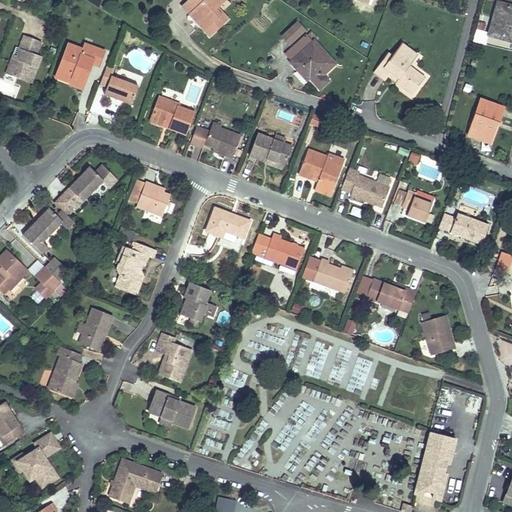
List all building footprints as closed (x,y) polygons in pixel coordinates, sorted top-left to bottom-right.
[(190,0),(183,6),(191,15),(193,12),(201,20),(198,23),(210,35),(228,19),(221,12),(219,14),(215,9),(224,0),(190,0)] [(498,2),(489,36),(511,41),(511,6),(506,5),(501,3),(498,2)] [(193,12),(191,15),(198,23),(201,20),(193,12)] [(288,47),(306,32),(297,21),(279,37),(288,47)] [(16,47),(7,74),(32,83),(42,56),(37,55),(42,42),(25,36),(20,48),(16,47)] [(306,36),(286,54),(293,61),(291,63),(304,77),(307,75),(310,78),(320,89),(329,81),(323,75),(335,64),(314,41),(313,42),(307,36),(306,36)] [(69,44),(56,77),(71,83),(73,78),(85,82),(92,63),(99,65),(105,52),(85,44),(83,49),(69,44)] [(388,54),(375,72),(386,80),(389,76),(391,73),(399,79),(396,82),(412,94),(421,83),(414,77),(417,73),(409,67),(418,56),(402,44),(392,56),(388,54)] [(107,88),(104,95),(131,105),(139,86),(112,76),(115,69),(107,66),(100,85),(107,88)] [(391,73),(389,76),(396,82),(399,79),(391,73)] [(417,73),(414,77),(421,83),(425,78),(417,73)] [(71,83),(71,84),(83,89),(85,82),(73,78),(71,83)] [(160,97),(152,118),(171,126),(170,128),(186,134),(194,112),(179,107),(180,104),(160,97)] [(481,100),(468,135),(490,143),(502,107),(481,100)] [(320,129),(323,120),(312,116),(308,125),(320,129)] [(152,118),(151,121),(170,128),(171,126),(152,118)] [(213,125),(205,144),(214,148),(220,150),(219,153),(233,158),(241,136),(221,128),(213,125)] [(258,134),(250,156),(265,162),(267,158),(285,165),(292,147),(284,143),(274,140),(258,134)] [(276,135),(274,140),(284,143),(286,139),(276,135)] [(345,159),(329,154),(328,157),(308,150),(299,174),(315,180),(315,178),(319,179),(316,185),(332,191),(345,159)] [(410,155),(407,163),(416,165),(419,158),(410,155)] [(265,162),(265,163),(283,170),(285,165),(267,158),(265,162)] [(78,179),(62,195),(76,210),(104,181),(89,167),(80,176),(82,178),(80,180),(78,179)] [(351,192),(350,195),(382,207),(390,188),(358,176),(359,173),(349,169),(342,189),(351,192)] [(146,183),(138,180),(130,201),(138,204),(146,183)] [(138,204),(137,207),(163,216),(171,195),(164,193),(153,189),(154,185),(146,182),(146,183),(138,204)] [(409,210),(407,215),(425,222),(432,204),(414,198),(416,193),(408,191),(402,207),(409,210)] [(62,210),(57,215),(49,208),(23,235),(43,254),(49,248),(43,242),(63,222),(69,228),(74,222),(62,210)] [(215,208),(206,231),(223,237),(225,231),(244,238),(250,221),(215,208)] [(460,208),(457,213),(475,220),(477,215),(460,208)] [(444,213),(439,228),(451,232),(450,233),(481,245),(489,225),(475,220),(457,213),(456,218),(444,213)] [(272,238),(258,233),(251,252),(265,257),(281,264),(279,270),(294,276),(305,249),(281,240),(282,237),(273,234),(272,238)] [(122,276),(117,288),(137,295),(144,276),(141,270),(139,269),(140,265),(145,267),(149,256),(153,258),(156,250),(135,242),(132,250),(127,248),(121,264),(119,264),(117,269),(120,275),(122,276)] [(119,264),(121,264),(127,248),(122,246),(116,263),(119,264)] [(7,250),(0,257),(0,265),(3,269),(0,272),(0,291),(0,292),(3,295),(9,289),(28,269),(7,250)] [(322,259),(321,261),(310,257),(302,277),(314,281),(344,293),(346,293),(353,274),(353,273),(341,269),(328,264),(329,262),(322,259)] [(46,267),(59,280),(68,271),(55,258),(46,267)] [(46,287),(40,293),(45,298),(62,283),(59,280),(46,267),(45,267),(35,277),(43,284),(46,287)] [(29,271),(28,269),(9,289),(11,291),(29,271)] [(355,275),(353,274),(346,293),(344,293),(341,301),(343,301),(344,301),(345,301),(345,300),(355,275)] [(374,280),(364,276),(358,294),(367,297),(374,280)] [(374,280),(367,297),(401,310),(409,313),(417,292),(407,289),(406,292),(391,286),(374,280)] [(201,322),(207,307),(206,306),(212,291),(190,282),(184,297),(186,298),(180,314),(192,319),(200,322),(201,322)] [(392,283),(391,286),(406,292),(407,289),(392,283)] [(46,287),(43,284),(37,289),(40,293),(46,287)] [(83,334),(80,344),(97,350),(104,332),(107,332),(113,316),(93,308),(87,325),(83,334)] [(446,315),(442,316),(447,333),(451,332),(446,315)] [(442,316),(422,322),(432,355),(456,348),(451,332),(447,333),(442,316)] [(200,322),(192,319),(190,324),(198,327),(200,322)] [(81,322),(78,332),(83,334),(87,325),(81,322)] [(104,332),(97,350),(100,351),(107,332),(104,332)] [(164,360),(159,375),(180,383),(189,358),(185,357),(188,348),(174,343),(176,338),(163,333),(156,350),(166,354),(170,356),(168,362),(164,360)] [(61,356),(49,388),(70,397),(76,382),(83,363),(80,362),(83,355),(61,347),(58,355),(61,356)] [(79,383),(76,382),(70,397),(73,397),(79,383)] [(157,391),(149,412),(162,417),(172,421),(171,422),(172,423),(188,429),(196,408),(179,402),(169,398),(170,396),(157,391)] [(0,430),(3,436),(6,434),(11,441),(24,433),(5,402),(0,405),(0,430)] [(172,421),(162,417),(160,424),(170,428),(172,423),(171,422),(172,421)] [(0,436),(5,445),(11,441),(6,434),(3,436),(0,430),(0,436)] [(40,484),(48,479),(50,483),(59,477),(50,464),(49,464),(45,458),(43,454),(58,444),(51,433),(34,444),(37,449),(25,457),(18,461),(24,471),(30,481),(36,477),(40,484)] [(430,433),(415,493),(422,495),(424,494),(425,490),(434,493),(433,496),(434,498),(439,499),(441,498),(447,475),(442,473),(445,462),(450,464),(456,440),(430,433)] [(58,444),(43,454),(45,458),(60,448),(58,444)] [(21,473),(24,471),(18,461),(25,457),(23,454),(13,460),(21,473)] [(123,460),(109,497),(129,504),(135,486),(142,488),(149,469),(123,460)] [(149,469),(142,488),(155,493),(162,474),(149,469)] [(48,479),(40,484),(42,488),(50,483),(48,479)] [(226,511),(233,511),(235,498),(217,496),(215,511),(226,511)] [(104,501),(95,498),(94,505),(101,507),(104,501)] [(52,503),(38,511),(57,511),(58,511),(52,503)]
